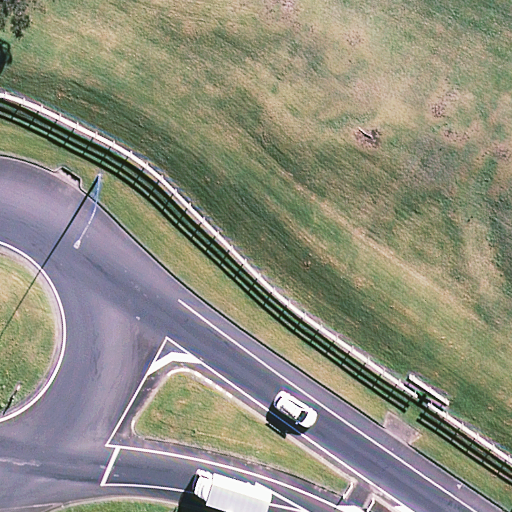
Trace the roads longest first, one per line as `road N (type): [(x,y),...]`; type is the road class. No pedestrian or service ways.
road 1 (secondary): [(90,262),(462,511)]
road 2 (secondary): [(305,511),(245,487),(34,462)]
road 3 (secondary): [(90,262),(111,318),(112,359),(73,430),(34,462)]
